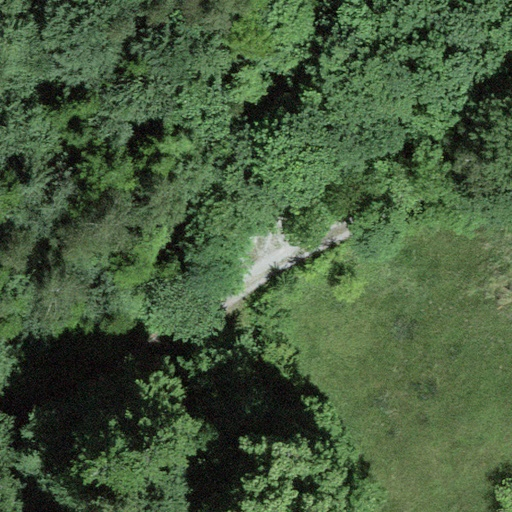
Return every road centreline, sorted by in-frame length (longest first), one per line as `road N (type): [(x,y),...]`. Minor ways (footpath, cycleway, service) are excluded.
road 1 (track): [(0,422),(44,409),(273,274),(511,160)]
road 2 (track): [(273,274),(274,208),(511,87)]
